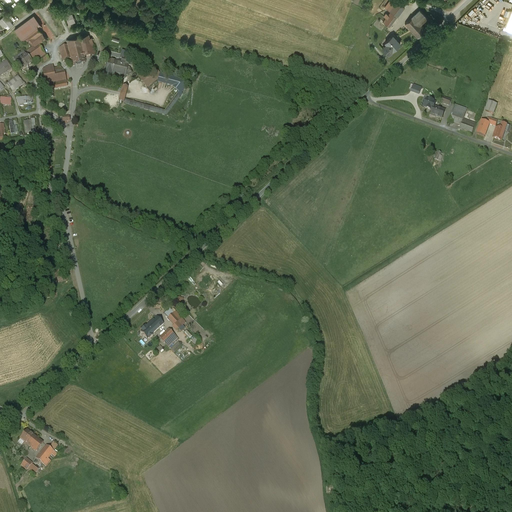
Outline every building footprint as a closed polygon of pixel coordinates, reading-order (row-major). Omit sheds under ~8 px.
[(390,26),(402,8),(389,0),(387,0),(382,7),(390,13),(384,22),(390,26)] [(419,10),(403,24),(415,39),(422,33),(417,27),(426,19),(419,10)] [(511,10),(503,30),(511,33),(511,10)] [(0,20),(8,29),(15,23),(7,14),(0,20)] [(73,14),(66,16),(69,24),(75,22),(73,14)] [(29,42),(33,48),(35,49),(39,46),(43,43),(37,36),(42,33),(31,18),(16,29),(27,44),(29,42)] [(92,47),(89,35),(78,39),(79,44),(59,49),(63,61),(71,58),(74,66),(85,63),(84,58),(91,56),(90,50),(94,49),(93,46),(92,47)] [(388,54),(400,44),(393,35),(385,42),(389,46),(385,50),(388,54)] [(49,59),(39,46),(35,49),(33,48),(25,54),(26,56),(32,63),(33,65),(40,60),(43,64),(49,59)] [(22,70),(32,63),(26,56),(17,62),(22,70)] [(0,73),(1,76),(13,69),(8,60),(0,64),(0,73)] [(122,64),(128,66),(130,66),(131,68),(132,68),(133,67),(134,62),(125,60),(122,60),(122,62),(122,64)] [(107,73),(113,75),(125,77),(128,66),(122,64),(122,62),(119,62),(119,63),(110,61),(107,73)] [(66,82),(65,74),(61,77),(55,69),(53,70),(52,67),(45,69),(46,70),(43,70),(46,85),(66,82)] [(154,75),(150,70),(139,77),(143,82),(154,75)] [(124,100),(127,89),(124,89),(120,101),(124,102),(123,105),(167,117),(183,95),(181,93),(187,85),(189,86),(192,83),(190,81),(161,73),(158,83),(173,87),(179,92),(165,112),(124,100)] [(8,83),(14,92),(25,84),(19,75),(8,83)] [(34,96),(19,97),(19,106),(25,106),(24,104),(34,103),(34,96)] [(1,105),(13,105),(13,97),(1,97),(1,105)] [(444,98),(442,104),(449,107),(451,103),(452,100),(444,98)] [(497,105),(488,102),(485,111),(494,114),(497,105)] [(468,109),(455,105),(449,122),(461,127),(460,131),(472,135),(477,124),(464,119),(468,109)] [(434,107),(431,115),(442,119),(445,111),(434,107)] [(26,120),(26,134),(37,133),(36,119),(26,120)] [(485,123),(480,121),(476,133),(484,136),(488,125),(494,127),(495,123),(486,119),(485,123)] [(497,128),(493,139),(502,141),(505,131),(497,128)] [(437,154),(435,160),(441,162),(443,157),(441,156),(442,153),(438,152),(437,154)] [(167,314),(166,313),(164,314),(181,332),(184,329),(182,327),(184,325),(179,320),(178,321),(170,312),(167,314)] [(157,317),(150,324),(152,326),(153,326),(157,330),(163,324),(157,317)] [(148,338),(157,330),(153,326),(152,326),(150,324),(142,331),(148,338)] [(176,337),(169,330),(160,338),(167,345),(176,337)] [(181,346),(178,343),(171,350),(174,353),(181,346)] [(43,443),(28,431),(21,440),(36,452),(43,443)] [(54,451),(47,446),(36,459),(46,467),(50,460),(48,459),(54,451)] [(26,459),(20,466),(26,471),(32,464),(26,459)]
